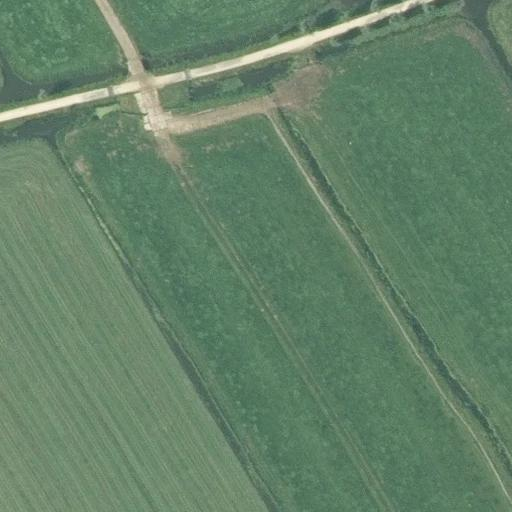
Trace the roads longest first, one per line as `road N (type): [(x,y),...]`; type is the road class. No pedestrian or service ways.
road 1 (track): [(158,127),(393,511)]
road 2 (track): [(0,119),(233,65),(420,0)]
road 3 (track): [(260,106),(451,413)]
road 4 (track): [(311,92),(158,127),(98,0)]
